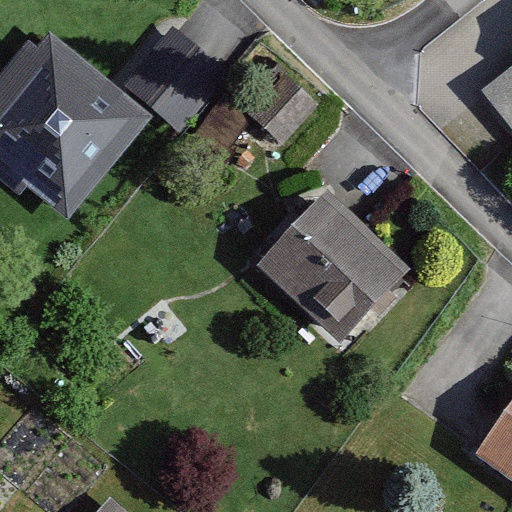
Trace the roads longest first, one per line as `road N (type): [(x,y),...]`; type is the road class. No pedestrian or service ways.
road 1 (residential): [(354,80),(511,237)]
road 2 (residential): [(354,80),(456,0)]
